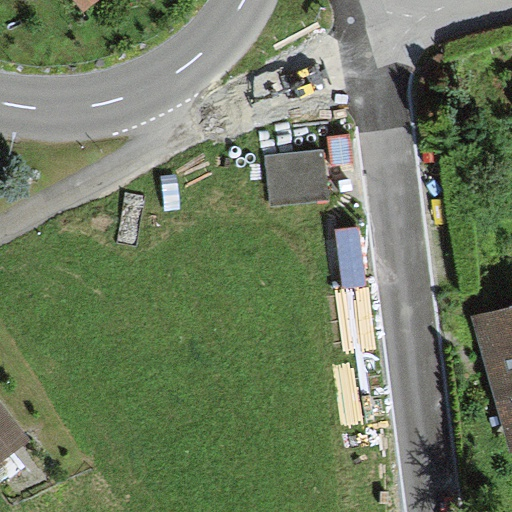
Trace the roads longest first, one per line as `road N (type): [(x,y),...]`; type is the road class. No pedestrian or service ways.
road 1 (residential): [(433,511),(370,35)]
road 2 (residential): [(176,74),(200,102),(226,103),(290,81),(370,35)]
road 3 (tertiary): [(0,101),(87,104),(176,74)]
